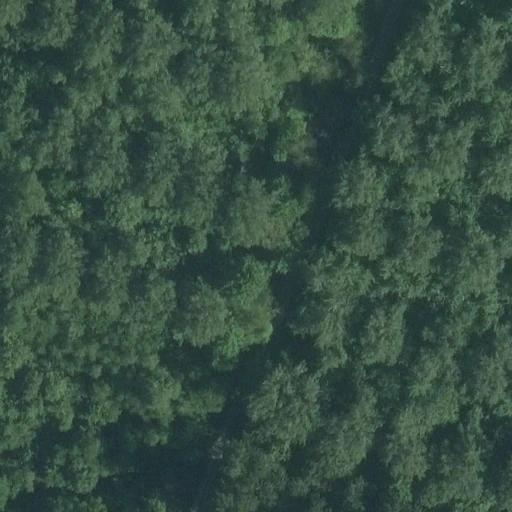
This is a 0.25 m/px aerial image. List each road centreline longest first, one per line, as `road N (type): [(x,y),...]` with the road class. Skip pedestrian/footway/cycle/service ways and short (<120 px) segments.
road 1 (track): [(210,511),(398,0)]
road 2 (track): [(0,303),(106,392),(252,400)]
